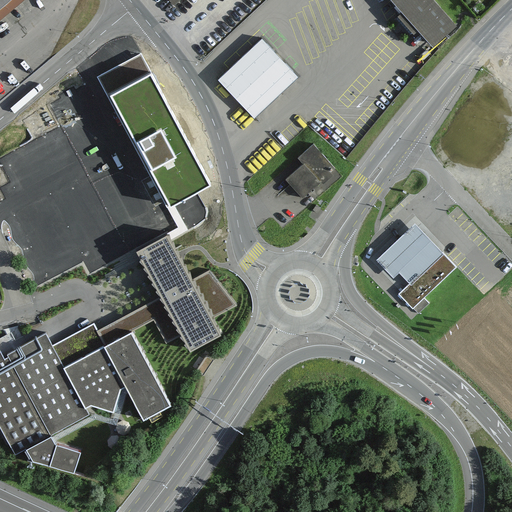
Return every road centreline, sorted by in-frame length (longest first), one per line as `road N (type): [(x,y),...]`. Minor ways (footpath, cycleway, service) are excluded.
road 1 (motorway): [(162,510),(184,499),(288,358),(336,352),(403,381)]
road 2 (tertiary): [(269,273),(245,247),(205,104),(129,0)]
road 3 (primary): [(264,299),(264,320),(133,511)]
road 4 (primary): [(162,510),(269,347),(293,326)]
road 5 (motorway): [(449,380),(352,294),(345,260),(355,218)]
road 6 (primary): [(511,10),(401,141)]
road 7 (motorway): [(403,381),(466,441),(476,511)]
road 8 (residential): [(51,331),(88,312),(91,297),(82,289),(0,318)]
road 9 (primary): [(401,141),(359,179),(300,258)]
road 10 (motorway): [(449,380),(329,306)]
